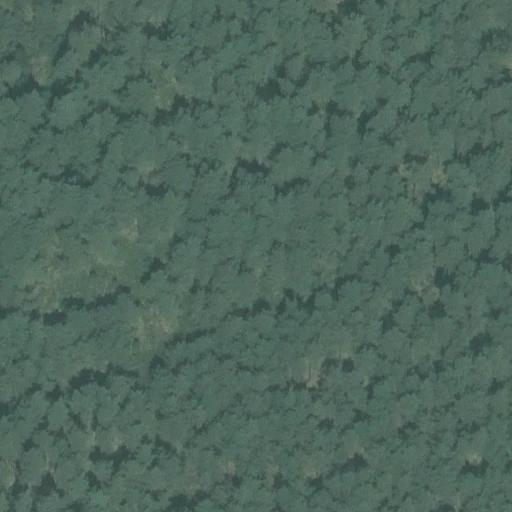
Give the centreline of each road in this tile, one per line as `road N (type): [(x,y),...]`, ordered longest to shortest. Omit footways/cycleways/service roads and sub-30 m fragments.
road 1 (track): [(0,434),(511,212)]
road 2 (track): [(0,199),(189,0)]
road 3 (track): [(185,511),(135,375)]
